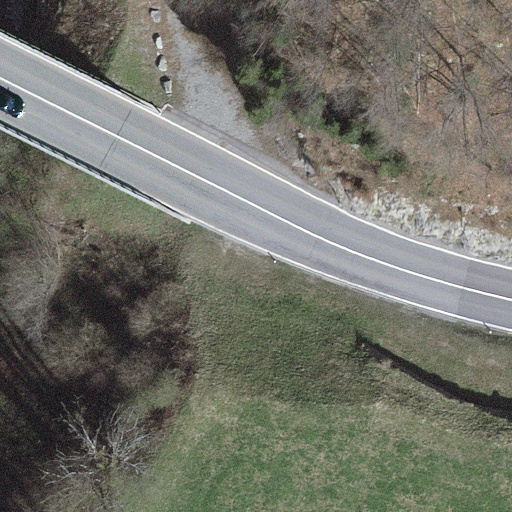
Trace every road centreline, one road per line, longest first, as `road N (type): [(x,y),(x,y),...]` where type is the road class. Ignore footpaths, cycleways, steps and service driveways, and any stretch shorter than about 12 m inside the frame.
road 1 (secondary): [(511,300),(440,283),(278,217),(0,78)]
road 2 (track): [(153,0),(203,180)]
